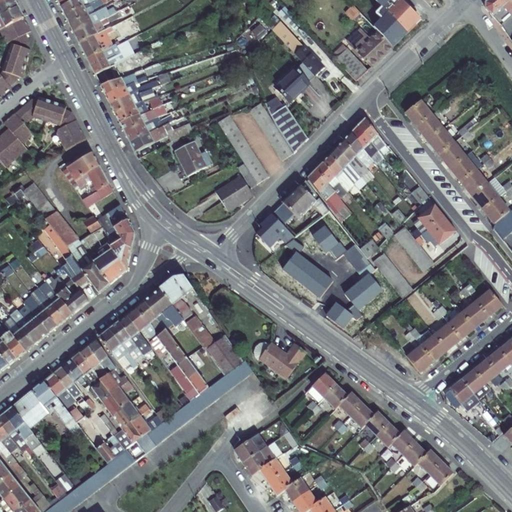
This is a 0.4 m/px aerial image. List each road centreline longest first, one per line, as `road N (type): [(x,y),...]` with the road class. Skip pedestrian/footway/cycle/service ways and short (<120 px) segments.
road 1 (residential): [(215,452),(246,411),(242,402),(229,403),(95,502)]
road 2 (residential): [(511,277),(363,99)]
road 3 (residential): [(215,251),(363,99)]
road 4 (residential): [(117,301),(0,396)]
road 5 (residential): [(363,99),(464,2)]
road 6 (primary): [(207,261),(323,338)]
road 7 (primary): [(323,338),(215,251)]
road 8 (primary): [(411,402),(511,491)]
road 9 (residential): [(511,318),(411,402)]
